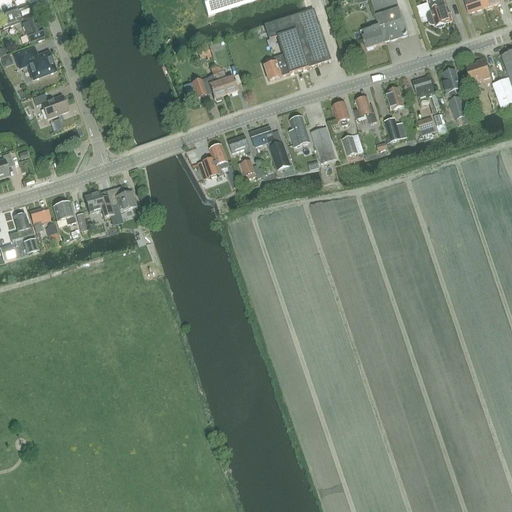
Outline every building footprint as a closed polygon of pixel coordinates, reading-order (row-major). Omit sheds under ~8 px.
[(263,0),(302,0),(307,13),(313,11),(309,0),(201,0),(208,18),(263,0)] [(426,0),(428,4),(431,13),(429,14),(428,15),(428,17),(429,22),(431,24),(432,25),(435,25),(436,29),(437,28),(438,29),(438,30),(444,28),(443,28),(444,26),(445,26),(445,25),(452,23),(447,6),(444,0),(426,0)] [(469,15),(484,10),(480,0),(463,0),(464,2),(469,15)] [(480,0),(484,10),(500,5),(497,0),(480,0)] [(30,6),(3,16),(8,29),(19,25),(17,22),(22,21),(28,35),(25,36),(28,44),(36,41),(37,43),(44,41),(44,38),(41,30),(40,31),(34,16),(30,6)] [(407,37),(398,9),(375,17),(378,27),(372,29),(372,30),(361,33),(363,39),(366,51),(385,45),(384,43),(390,41),(390,43),(407,37)] [(318,24),(313,11),(307,13),(264,27),(269,41),(276,38),(282,57),(289,76),(308,70),(308,69),(314,67),(330,62),(318,24)] [(211,58),(208,49),(197,52),(199,60),(206,58),(207,60),(211,58)] [(34,50),(15,58),(19,70),(28,67),(33,81),(55,72),(48,54),(37,58),(34,50)] [(493,86),(501,109),(511,105),(511,54),(494,61),(502,83),(493,86)] [(10,57),(1,60),(4,67),(12,64),(10,57)] [(280,78),(289,76),(282,57),(273,60),(274,63),(263,67),(268,82),(280,78)] [(492,83),(485,61),(478,63),(479,66),(466,70),(471,86),(484,82),(485,85),(492,83)] [(201,81),(192,84),(197,100),(212,95),(214,101),(215,101),(216,103),(221,102),(221,99),(226,97),(221,82),(219,78),(218,73),(216,68),(211,70),(212,75),(213,78),(207,81),(207,80),(201,82),(201,81)] [(455,93),(461,91),(455,71),(443,75),(446,85),(443,86),(446,95),(449,94),(451,99),(456,98),(455,93)] [(233,78),(221,82),(226,97),(238,93),(233,78)] [(434,96),(433,91),(429,79),(413,84),(417,96),(418,96),(419,101),(434,96)] [(391,112),(404,108),(398,90),(388,93),(389,95),(386,95),(391,112)] [(47,121),(68,113),(62,98),(48,103),(45,96),(33,100),(36,108),(42,106),(47,121)] [(466,96),(460,98),(449,102),(455,121),(467,118),(473,115),(466,96)] [(355,103),(358,111),(353,113),(357,121),(361,120),(367,118),(370,126),(377,124),(376,119),(372,107),(370,107),(367,99),(355,103)] [(437,100),(432,101),(436,115),(440,114),(437,100)] [(347,122),(350,121),(345,104),(333,108),(338,124),(340,124),(342,129),(349,127),(347,122)] [(439,116),(417,123),(422,137),(436,133),(434,128),(442,126),(439,116)] [(293,132),(289,134),(291,141),(294,150),(308,145),(305,137),(307,136),(302,119),(297,120),(296,119),(293,120),(292,122),(290,123),(293,132)] [(391,144),(401,141),(394,121),(385,123),(391,144)] [(255,149),(268,145),(277,172),(291,168),(283,145),(276,147),(269,128),(250,135),(255,149)] [(337,161),(334,153),(327,130),(311,135),(318,158),(321,166),(327,164),(328,169),(338,166),(336,161),(337,161)] [(246,157),(251,155),(244,137),(228,143),(232,156),(244,151),(246,157)] [(348,158),(358,155),(352,138),(343,141),(348,158)] [(387,144),(377,147),(379,153),(389,150),(387,144)] [(211,161),(198,165),(205,182),(223,176),(220,170),(229,167),(227,164),(221,147),(210,151),(213,159),(210,160),(211,161)] [(7,170),(13,168),(10,156),(2,158),(4,161),(0,162),(0,179),(2,178),(2,179),(9,177),(7,170)] [(253,169),(250,162),(238,166),(245,183),(257,178),(258,181),(263,179),(258,167),(253,169)] [(106,193),(111,209),(118,207),(120,214),(137,209),(132,194),(124,196),(122,188),(106,193)] [(114,217),(111,209),(106,193),(100,195),(100,194),(84,199),(89,215),(101,212),(104,220),(114,217)] [(147,195),(139,195),(140,210),(148,210),(147,195)] [(65,206),(64,204),(58,206),(57,208),(53,209),(57,224),(66,221),(67,227),(76,224),(70,204),(65,206)] [(41,225),(50,222),(46,209),(30,214),(36,235),(43,233),(41,225)] [(14,219),(18,234),(9,237),(11,242),(34,236),(31,228),(29,229),(25,215),(14,219)] [(81,234),(88,232),(84,215),(76,217),(81,234)] [(0,236),(0,249),(7,248),(6,244),(9,243),(8,235),(0,236)] [(53,245),(59,243),(56,235),(51,237),(53,245)] [(136,239),(138,246),(149,242),(146,236),(136,239)] [(27,256),(39,252),(35,240),(24,244),(27,256)] [(12,247),(0,250),(3,262),(15,259),(12,247)]
